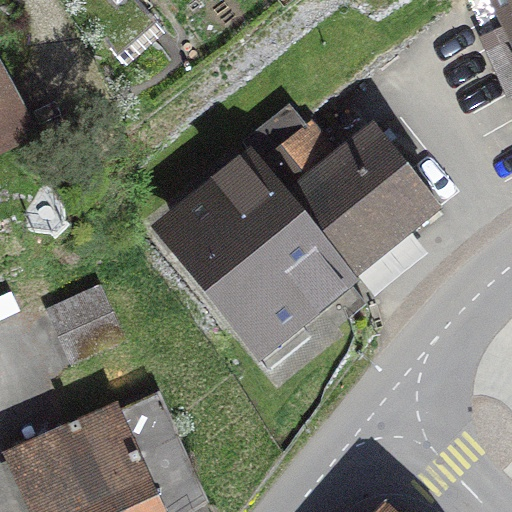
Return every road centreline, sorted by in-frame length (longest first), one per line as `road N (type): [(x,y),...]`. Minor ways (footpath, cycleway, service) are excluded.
road 1 (residential): [(511,264),(450,323),(388,401)]
road 2 (tertiary): [(495,511),(388,401)]
road 3 (tertiary): [(388,401),(288,511)]
